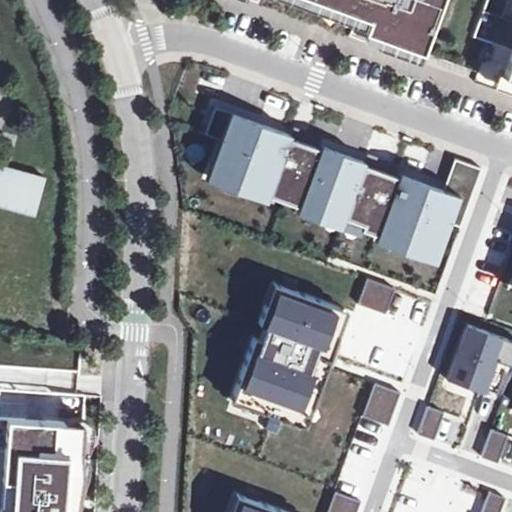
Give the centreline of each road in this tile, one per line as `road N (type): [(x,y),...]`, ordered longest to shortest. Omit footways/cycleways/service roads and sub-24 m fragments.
road 1 (unclassified): [(103,26),(133,87),(143,149),(146,225),(126,511)]
road 2 (residential): [(103,26),(152,17),(495,139)]
road 3 (residential): [(388,430),(495,139)]
road 4 (residential): [(388,430),(511,476)]
